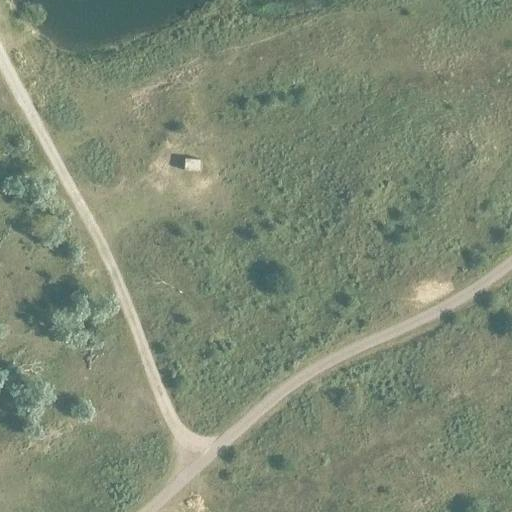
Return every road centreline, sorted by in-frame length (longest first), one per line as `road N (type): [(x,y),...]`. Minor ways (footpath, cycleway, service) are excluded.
road 1 (track): [(195,468),(90,218),(0,55)]
road 2 (track): [(511,261),(447,306),(283,389),(143,511)]
